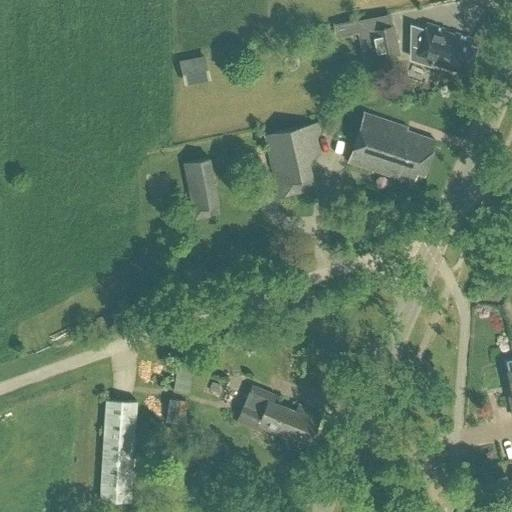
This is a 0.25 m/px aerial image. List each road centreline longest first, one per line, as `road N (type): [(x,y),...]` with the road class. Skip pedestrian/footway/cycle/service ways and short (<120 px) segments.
road 1 (unclassified): [(384,256),(0,388)]
road 2 (tertiary): [(432,246),(511,63)]
road 3 (tertiary): [(356,425),(408,302)]
road 4 (unclassified): [(432,511),(425,466),(356,425)]
